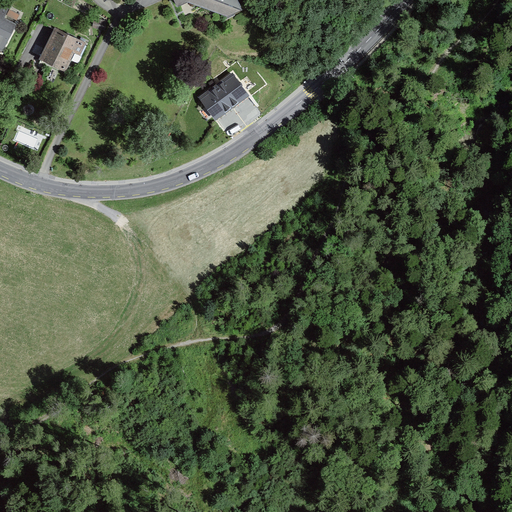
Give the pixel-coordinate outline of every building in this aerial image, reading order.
[(176,0),(179,4),(188,2),(229,18),(240,9),(236,0),(176,0)] [(20,17),(0,6),(0,50),(2,52),(20,17)] [(95,18),(94,27),(106,29),(108,21),(95,18)] [(79,43),(57,32),(42,64),(64,74),(79,43)] [(242,101),(216,65),(187,87),(214,122),(242,101)]
